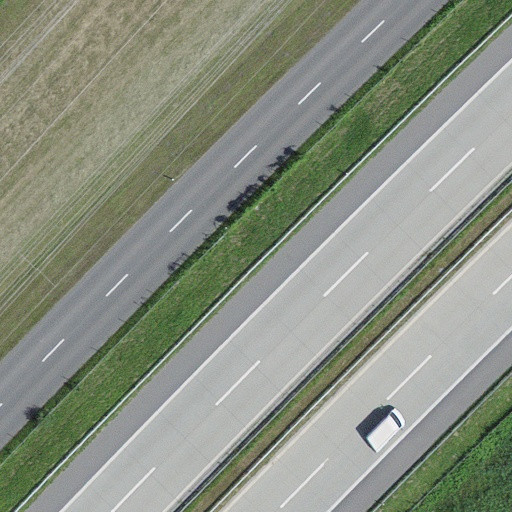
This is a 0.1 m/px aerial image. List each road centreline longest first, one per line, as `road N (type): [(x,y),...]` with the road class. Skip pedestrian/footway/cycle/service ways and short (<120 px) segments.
road 1 (unclassified): [(418,0),(0,404)]
road 2 (motorway): [(511,117),(117,511)]
road 3 (motorway): [(280,511),(511,278)]
